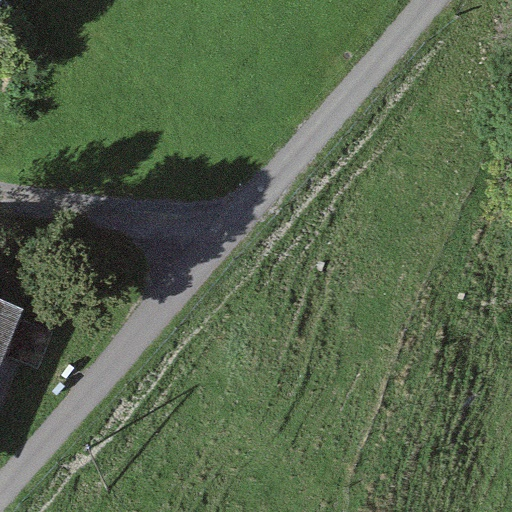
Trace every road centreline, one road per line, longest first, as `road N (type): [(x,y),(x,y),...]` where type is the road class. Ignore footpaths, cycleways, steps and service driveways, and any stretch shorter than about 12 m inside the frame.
road 1 (unclassified): [(0,489),(203,251),(383,72),(437,0)]
road 2 (track): [(0,199),(228,227)]
